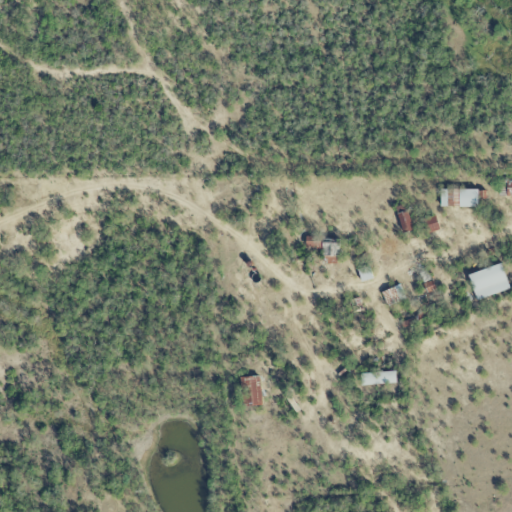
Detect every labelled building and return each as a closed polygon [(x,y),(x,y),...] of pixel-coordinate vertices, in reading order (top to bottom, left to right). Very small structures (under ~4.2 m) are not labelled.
[(478,190),(440,189),(440,207),(478,207),(478,190)] [(402,233),(412,231),(406,205),(396,207),(402,233)] [(429,233),(439,231),(436,216),(425,218),(429,233)] [(305,249),(322,249),(322,264),(338,264),(338,242),(315,242),(315,237),(305,237),(305,249)] [(476,300),(509,289),(501,263),(467,275),(476,300)] [(373,279),(369,266),(357,270),(361,282),(373,279)] [(406,299),(399,284),(381,293),(387,307),(406,299)] [(360,386),(396,383),(395,371),(360,373),(360,386)] [(241,377),(244,407),(262,405),(260,375),(241,377)]
